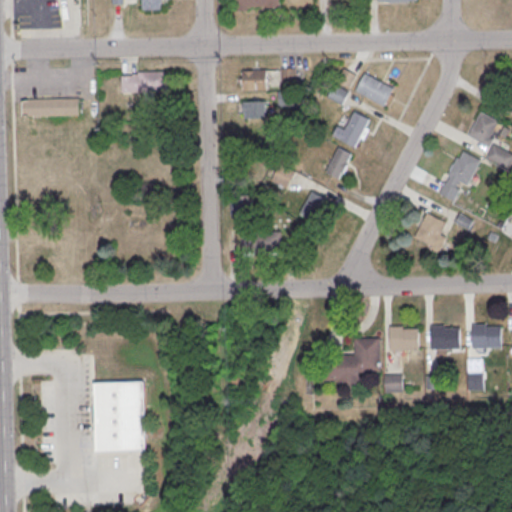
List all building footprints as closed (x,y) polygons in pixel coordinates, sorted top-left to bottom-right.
[(162,9),(162,0),(137,0),(137,9),(162,9)] [(235,0),(280,0),(281,7),(267,8),(267,6),(248,6),(249,11),(235,11),(235,0)] [(357,75),(351,88),(338,81),(345,68),(357,75)] [(281,69),(296,69),(296,85),(282,86),(281,69)] [(243,70),(267,70),(267,91),(244,91),(243,70)] [(169,71),(170,92),(122,93),(122,76),(139,76),(139,72),(169,71)] [(366,73),(356,91),(385,106),(395,88),(366,73)] [(349,92),(342,105),(328,97),(334,84),(349,92)] [(279,92),(296,91),(297,107),(280,107),(279,92)] [(23,101),(29,99),(79,98),(80,115),(23,116),(23,101)] [(243,102),(266,101),(266,118),(243,119),(243,102)] [(355,112),(370,119),(355,148),(333,136),(338,126),(345,130),(355,112)] [(468,136),(481,112),(499,121),(490,137),(495,139),(490,148),(468,136)] [(511,162),(511,153),(494,144),(487,156),(509,168),(511,162)] [(339,147),(325,173),(338,179),(352,154),(339,147)] [(464,151),(482,160),(469,186),(459,181),(456,188),(461,190),(455,202),(440,194),(446,182),(447,183),(450,177),(448,176),(457,157),(460,158),(464,151)] [(272,180),(280,164),(296,172),(287,189),(272,180)] [(300,214),(318,222),(328,198),(311,191),(300,214)] [(231,196),(252,196),(253,215),(231,216),(231,196)] [(415,238),(427,213),(447,223),(441,235),(447,238),(439,254),(431,249),(432,246),(415,238)] [(241,233),(282,232),(283,252),(242,254),(241,233)] [(473,324),(473,349),(503,348),(502,326),(487,327),(487,324),(473,324)] [(390,326),(390,351),(420,350),(419,328),(404,329),(404,326),(390,326)] [(432,326),(432,350),(462,350),(461,328),(446,328),(446,326),(432,326)] [(320,356),(356,355),(355,339),(381,338),(382,372),(360,373),(361,386),(340,387),(340,381),(321,382),(320,356)] [(468,374),(484,373),(484,391),(469,391),(468,374)] [(385,375),(404,375),(404,393),(386,393),(385,375)] [(144,382),(94,383),(96,451),(146,450),(144,382)]
